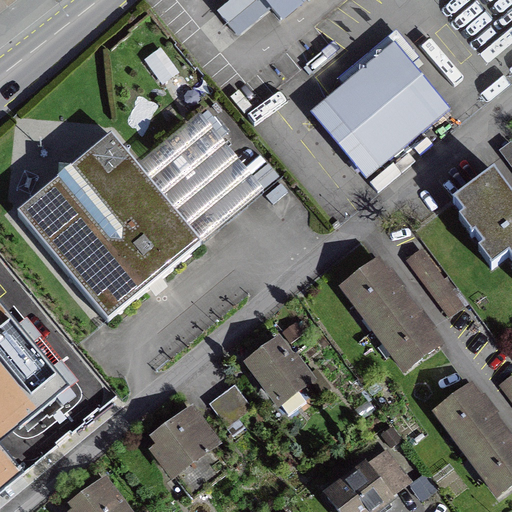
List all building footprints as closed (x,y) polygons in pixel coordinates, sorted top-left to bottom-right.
[(263,0),(280,20),(304,0),(263,0)] [(394,45),(315,111),(368,174),(447,108),(394,45)] [(202,245),(202,244),(112,137),(111,137),(110,137),(70,170),(59,169),(58,181),(18,214),(18,215),(17,215),(18,216),(107,322),(107,323),(108,323),(108,324),(109,324),(109,323),(201,247),(201,246),(202,246),(202,245)] [(511,163),(511,145),(511,143),(502,150),(508,158),(511,163)] [(494,173),(455,201),(454,203),(455,204),(456,203),(457,204),(477,231),(475,233),(476,234),(497,262),(498,264),(510,255),(511,257),(511,200),(493,176),(495,174),(494,173)] [(408,261),(430,290),(430,291),(443,282),(442,280),(421,252),(408,261)] [(379,327),(409,305),(378,264),(344,289),(356,305),(360,302),(379,327)] [(448,278),(443,282),(430,291),(451,318),(463,309),(468,304),(448,278)] [(0,487),(19,472),(0,447),(0,435),(2,434),(64,385),(0,304),(0,487)] [(439,346),(409,305),(379,327),(397,352),(393,355),(405,371),(439,346)] [(287,417),(306,403),(294,388),(307,378),(295,362),(293,364),(278,343),(249,364),(287,417)] [(511,378),(502,386),(511,400),(511,378)] [(235,386),(222,396),(239,419),(252,409),(235,386)] [(472,452),(502,430),(471,389),(437,414),(449,430),(453,427),(472,452)] [(211,405),(229,428),(239,419),(222,396),(211,405)] [(155,451),(192,501),(235,471),(192,413),(156,439),(162,446),(155,451)] [(486,480),(498,496),(511,485),(511,444),(502,430),(472,452),(490,477),(486,480)] [(328,498),(338,511),(376,511),(392,500),(385,491),(404,477),(386,453),(328,498)] [(125,511),(104,483),(73,506),(76,511),(125,511)]
